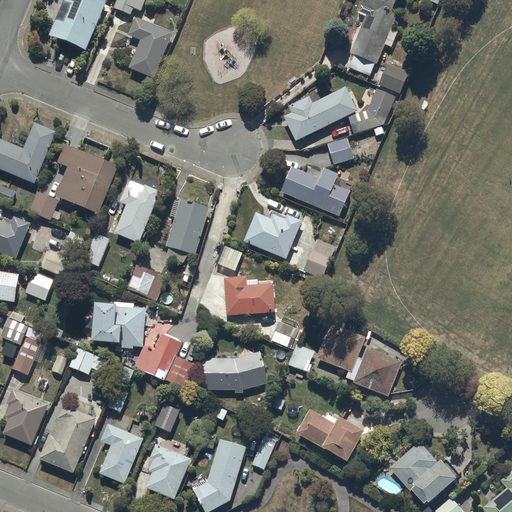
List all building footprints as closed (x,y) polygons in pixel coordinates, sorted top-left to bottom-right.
[(63,0),(49,34),(86,49),(107,1),(104,0),(63,0)] [(117,0),(114,8),(131,15),(133,9),(141,12),(145,0),(117,0)] [(395,0),(362,0),(358,12),(366,16),(351,53),(352,54),(348,64),(351,65),(350,67),(370,75),(375,63),(376,63),(385,43),(391,46),(397,31),(391,28),(398,12),(391,10),(395,0)] [(154,77),(171,31),(135,17),(128,35),(140,39),(129,68),(154,77)] [(388,63),(379,85),(400,94),(409,72),(388,63)] [(284,116),(296,140),(358,110),(346,86),(313,102),(310,96),(290,106),(293,112),(284,116)] [(349,116),(354,133),(374,128),(376,135),(384,133),(382,125),(384,124),(396,97),(377,88),(367,110),(349,116)] [(0,137),(0,167),(36,183),(58,131),(36,122),(25,148),(0,137)] [(348,137),(327,144),(334,164),(353,158),(348,137)] [(99,213),(118,165),(65,143),(58,163),(68,167),(56,196),(99,213)] [(292,166),(281,191),(339,215),(350,190),(334,184),(339,174),(324,168),(320,178),(292,166)] [(126,204),(115,232),(140,242),(159,190),(145,185),(144,187),(131,182),(129,186),(127,185),(120,202),(126,204)] [(0,184),(0,200),(11,205),(16,191),(0,184)] [(38,192),(31,211),(51,220),(52,217),(58,220),(61,213),(54,210),(58,201),(38,192)] [(197,251),(209,207),(193,201),(193,200),(188,199),(187,200),(181,198),(179,202),(175,200),(171,215),(176,216),(167,246),(170,246),(166,256),(183,262),(186,251),(192,253),(197,251)] [(0,252),(16,258),(30,223),(15,216),(12,223),(0,218),(0,213),(2,209),(0,207),(0,252)] [(255,212),(243,241),(286,259),(303,221),(287,214),(286,218),(273,213),(271,219),(255,212)] [(90,239),(83,236),(71,231),(66,240),(85,249),(90,239)] [(99,266),(110,239),(95,233),(84,260),(99,266)] [(336,246),(317,238),(303,271),(322,279),(336,246)] [(46,261),(44,267),(64,276),(72,259),(52,250),(52,251),(48,250),(44,260),(46,261)] [(137,265),(127,289),(157,301),(167,277),(137,265)] [(20,274),(0,270),(0,299),(16,302),(20,274)] [(34,272),(25,292),(46,300),(54,281),(34,272)] [(224,277),(226,315),(275,312),(274,283),(271,283),(271,281),(260,281),(260,283),(258,283),(258,279),(247,280),(247,276),(224,277)] [(115,303),(95,301),(92,339),(118,342),(118,344),(122,345),(122,347),(133,348),(133,345),(142,346),(146,308),(134,307),(134,303),(115,302),(115,303)] [(1,335),(24,344),(13,368),(29,375),(35,360),(41,363),(48,346),(42,344),(46,333),(29,326),(30,325),(9,316),(1,335)] [(271,339),(291,348),(294,342),(296,343),(300,333),(297,332),(298,329),(293,327),(295,322),(289,320),(287,324),(279,321),(271,339)] [(331,322),(316,358),(348,371),(346,377),(354,380),(353,382),(388,396),(403,360),(368,346),(363,358),(359,356),(367,336),(331,322)] [(145,345),(134,366),(164,380),(165,379),(185,388),(196,365),(176,355),(182,341),(162,332),(154,349),(145,345)] [(288,364),(306,372),(317,346),(300,340),(298,345),(296,344),(288,364)] [(72,368),(89,376),(92,369),(103,373),(108,361),(78,349),(71,366),(72,367),(72,368)] [(203,358),(203,389),(235,389),(235,392),(243,392),(243,389),(268,382),(260,351),(236,357),(203,358)] [(58,354),(53,371),(63,374),(69,358),(58,354)] [(135,370),(124,366),(119,379),(129,383),(135,370)] [(121,411),(128,392),(115,387),(108,406),(121,411)] [(48,403),(14,389),(8,403),(11,404),(6,417),(10,418),(4,433),(32,445),(33,443),(36,444),(39,436),(36,435),(43,417),(44,418),(48,409),(46,409),(48,403)] [(49,434),(39,458),(74,472),(96,417),(89,414),(92,405),(75,398),(71,407),(63,403),(50,434),(49,434)] [(267,408),(252,402),(248,412),(262,418),(267,408)] [(151,434),(161,438),(165,428),(167,429),(176,408),(165,404),(157,424),(155,424),(151,434)] [(310,408),(296,433),(322,448),(323,447),(347,461),(365,430),(340,415),(338,419),(328,413),(325,417),(310,408)] [(144,438),(108,423),(101,441),(111,445),(100,472),(126,482),(144,438)] [(273,451),(278,440),(265,435),(257,454),(256,454),(252,463),(261,466),(262,463),(267,465),(272,451),(273,451)] [(246,446),(220,439),(208,479),(193,487),(205,511),(208,511),(231,500),(246,446)] [(420,441),(390,467),(410,490),(412,489),(424,503),(427,500),(428,501),(457,477),(441,458),(437,462),(420,441)] [(174,499),(190,458),(157,444),(151,458),(153,459),(149,470),(153,472),(146,488),(174,499)] [(483,506),(487,511),(511,511),(511,469),(500,480),(506,487),(483,506)] [(436,510),(437,511),(464,511),(452,497),(436,510)]
